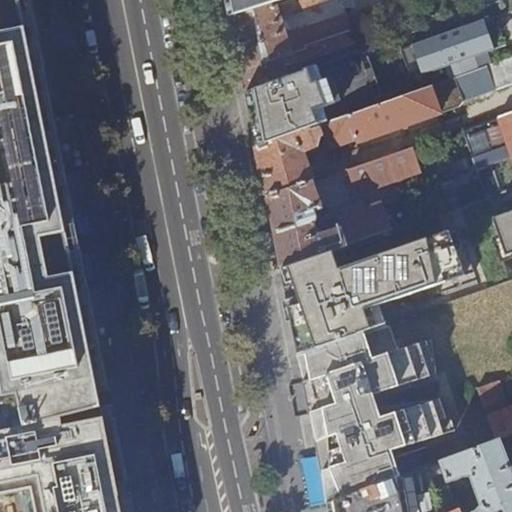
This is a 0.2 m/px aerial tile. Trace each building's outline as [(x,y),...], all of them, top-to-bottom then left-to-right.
[(0,0),(0,374),(5,396),(36,390),(44,417),(102,407),(100,395),(109,392),(109,387),(101,349),(94,313),(84,315),(82,304),(79,288),(84,288),(89,287),(79,236),(75,215),(65,217),(62,202),(72,201),(70,188),(64,158),(46,70),(36,72),(29,36),(40,34),(37,19),(32,0),(0,0)] [(292,0),(228,0),(233,19),(277,4),(278,5),(292,0)] [(277,4),(233,19),(236,36),(243,70),(354,29),(348,14),(301,30),(301,29),(287,34),(280,14),(293,11),(323,1),(322,0),(292,0),(278,5),(277,4)] [(495,17),(399,52),(409,81),(439,70),(443,81),(486,66),(490,64),(485,52),(505,45),(495,17)] [(354,29),(243,70),(246,89),(247,92),(266,85),(276,81),(288,76),(284,66),(377,34),(373,23),(354,29)] [(511,55),(490,64),(486,66),(495,88),(495,90),(511,83),(511,55)] [(276,81),(295,135),(335,120),(315,66),(288,76),(276,81)] [(432,86),(442,113),(461,106),(462,102),(495,88),(486,66),(443,81),(431,85),(432,86)] [(266,85),(286,138),(295,135),(276,81),(266,85)] [(263,172),(268,199),(315,182),(307,158),(302,156),(303,151),(307,151),(321,146),(322,137),(323,136),(329,150),(356,140),(358,143),(442,113),(432,86),(357,112),(343,118),(335,120),(295,135),(286,138),(258,148),(263,172)] [(511,111),(496,118),(511,161),(511,111)] [(414,147),(349,169),(358,195),(423,172),(414,147)] [(279,256),(282,268),(348,246),(405,226),(399,207),(386,212),(383,203),(338,218),(341,228),(319,236),(315,223),(317,221),(318,218),(316,212),(323,209),(315,182),(268,199),(269,206),(279,256)] [(511,212),(491,220),(498,239),(489,242),(492,249),(485,251),(490,265),(511,257),(511,212)] [(352,258),(395,244),(391,232),(405,227),(405,226),(348,246),(352,258)] [(355,266),(352,258),(348,246),(282,268),(287,295),(293,324),(335,310),(324,276),(355,266)] [(381,295),(406,286),(397,262),(356,276),(361,294),(356,296),(358,302),(381,295)] [(389,322),(381,295),(358,302),(335,310),(293,324),(295,338),(299,356),(301,355),(376,328),(375,327),(389,322)] [(375,327),(376,328),(301,355),(306,380),(304,381),(305,386),(311,416),(312,415),(325,411),(373,394),(436,371),(431,338),(398,349),(389,322),(375,327)] [(510,407),(500,381),(478,389),(488,415),(510,407)] [(0,397),(0,511),(123,511),(124,511),(124,510),(124,509),(123,509),(123,508),(123,507),(122,506),(121,505),(120,505),(120,504),(119,504),(118,504),(117,503),(116,503),(115,503),(114,503),(114,504),(113,504),(112,504),(112,505),(111,505),(110,505),(110,506),(109,507),(108,500),(130,495),(130,493),(128,483),(117,427),(115,417),(112,405),(102,407),(44,417),(36,390),(5,396),(0,397)] [(316,439),(317,447),(323,479),(328,503),(401,475),(392,449),(455,428),(443,395),(379,407),(373,394),(325,411),(327,424),(317,437),(316,439)] [(497,439),(499,438),(511,433),(511,406),(510,407),(488,415),(497,439)] [(317,437),(327,424),(325,411),(312,415),(317,437)] [(511,511),(511,470),(499,438),(497,439),(439,460),(447,482),(464,475),(472,478),(483,507),(479,511),(511,511)] [(439,460),(401,475),(328,503),(329,511),(449,511),(456,509),(447,482),(439,460)] [(447,482),(456,509),(460,508),(461,511),(479,511),(483,507),(472,478),(464,475),(447,482)]
